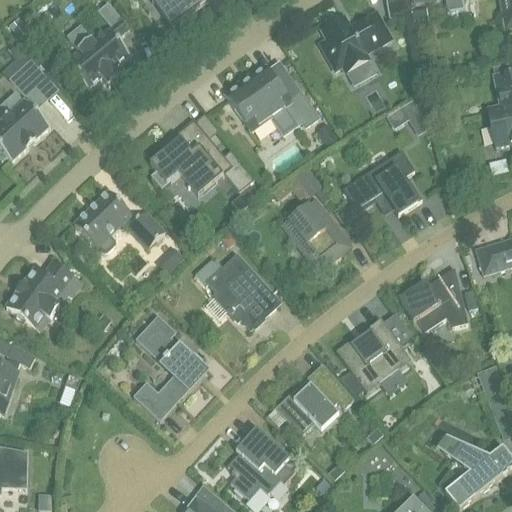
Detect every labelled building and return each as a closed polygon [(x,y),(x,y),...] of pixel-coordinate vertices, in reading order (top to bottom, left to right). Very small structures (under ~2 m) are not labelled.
[(175,25),(177,24),(194,11),(195,13),(208,3),(209,3),(210,3),(207,0),(157,0),(153,4),(152,4),(151,4),(171,31),(172,30),(171,30),(176,27),(175,25)] [(511,0),(413,0),(415,7),(425,5),(446,2),(448,16),(464,13),(461,0),(498,0),(504,34),(511,32),(511,0)] [(102,82),(105,87),(118,77),(114,72),(128,61),(129,62),(130,61),(117,44),(129,34),(108,8),(98,16),(112,33),(109,35),(108,34),(107,34),(108,36),(94,47),(80,31),(68,41),(81,58),(68,69),(67,67),(66,68),(88,96),(89,95),(88,94),(102,82)] [(321,33),(328,45),(321,48),(335,74),(342,70),(346,77),(368,64),(365,58),(391,43),(376,17),(355,29),(356,31),(351,34),(344,21),(321,33)] [(14,38),(26,28),(17,18),(5,27),(14,38)] [(10,84),(20,96),(41,77),(31,65),(10,84)] [(226,100),(251,136),(271,121),(283,138),(302,125),(305,131),(317,122),(279,68),(268,76),(265,72),(226,100)] [(502,114),(488,117),(495,148),(511,144),(511,77),(509,78),(506,68),(493,71),(502,114)] [(422,92),(433,89),(431,84),(427,79),(420,81),(422,92)] [(405,85),(409,99),(422,95),(418,81),(405,85)] [(374,99),(381,114),(390,110),(383,95),(374,99)] [(0,111),(0,163),(2,166),(6,161),(12,167),(13,166),(12,166),(26,153),(27,154),(35,146),(34,145),(48,132),(49,133),(50,132),(24,104),(23,105),(24,105),(23,106),(15,97),(0,111)] [(422,99),(401,112),(408,124),(415,135),(427,128),(422,99)] [(198,201),(216,186),(224,179),(239,198),(255,185),(231,155),(224,160),(194,124),(176,139),(179,143),(162,158),(168,165),(150,180),(161,193),(179,178),(198,201)] [(339,145),(328,127),(317,134),(328,152),(339,145)] [(343,194),(356,214),(361,210),(363,214),(373,207),(371,204),(383,196),(398,218),(397,219),(398,220),(420,205),(419,204),(417,206),(402,183),(415,175),(401,155),(343,194)] [(307,170),(292,181),(307,201),(309,203),(316,198),(323,207),(331,202),(323,192),(307,170)] [(263,197),(256,187),(250,192),(249,198),(254,204),(263,197)] [(109,196),(74,229),(96,253),(97,252),(103,258),(107,257),(116,249),(116,244),(111,239),(131,219),(109,196)] [(336,231),(316,204),(283,229),(293,241),(296,239),(313,261),(310,264),(319,276),(343,257),(328,237),(336,231)] [(145,217),(134,227),(153,248),(165,237),(145,217)] [(221,243),(228,251),(236,244),(229,236),(221,243)] [(511,243),(476,254),(483,280),(511,271),(511,243)] [(165,259),(177,270),(183,262),(172,251),(165,259)] [(214,262),(195,279),(206,291),(209,288),(218,298),(215,301),(215,302),(206,311),(218,323),(227,315),(237,326),(241,323),(251,334),(253,331),(255,332),(256,331),(254,330),(261,324),(262,325),(263,325),(262,323),(279,308),(237,261),(223,273),(214,262)] [(50,324),(58,313),(60,311),(58,309),(66,298),(71,301),(81,287),(54,267),(44,280),(35,273),(24,287),(23,287),(15,297),(17,298),(6,312),(39,336),(49,323),(50,324)] [(413,327),(417,325),(425,337),(446,323),(452,332),(468,328),(454,273),(428,290),(426,286),(398,304),(413,327)] [(464,297),(469,315),(478,313),(473,295),(464,297)] [(405,340),(414,331),(395,311),(386,320),(405,340)] [(103,335),(111,324),(103,318),(95,329),(103,335)] [(146,387),(133,401),(155,421),(176,398),(182,403),(206,376),(199,369),(203,365),(194,358),(191,362),(171,343),(176,337),(158,320),(147,331),(149,333),(138,345),(137,343),(136,344),(162,369),(166,365),(177,376),(158,398),(146,387)] [(336,356),(367,398),(370,396),(376,391),(379,389),(389,402),(408,388),(398,375),(402,373),(402,372),(408,368),(411,366),(381,324),(368,333),(370,337),(351,350),(349,347),(336,356)] [(409,350),(421,367),(431,360),(419,343),(409,350)] [(0,404),(1,401),(8,404),(18,375),(17,375),(19,367),(29,373),(35,362),(12,350),(7,361),(9,362),(6,371),(0,368),(0,404)] [(491,371),(478,376),(486,398),(494,417),(511,409),(511,407),(505,390),(497,369),(491,371)] [(338,419),(332,412),(337,407),(344,414),(354,405),(327,374),(317,384),(313,380),(314,379),(313,378),(275,413),(301,441),(314,428),(321,436),(338,419)] [(70,376),(66,388),(79,393),(83,381),(70,376)] [(373,449),(383,439),(377,432),(366,442),(373,449)] [(457,452),(465,445),(453,432),(446,439),(457,452)] [(235,482),(230,487),(249,504),(260,492),(268,499),(280,485),(284,489),(300,471),(256,433),(236,456),(239,459),(228,471),(233,476),(231,478),(235,482)] [(28,457),(0,451),(0,492),(17,493),(18,486),(27,487),(28,457)] [(459,486),(445,497),(456,511),(461,511),(473,504),(494,486),(495,487),(511,473),(511,463),(503,451),(489,462),(476,455),(466,451),(463,455),(455,466),(463,473),(469,478),(460,485),(459,486)] [(335,485),(345,475),(338,468),(328,478),(335,485)] [(315,488),(323,497),(331,490),(323,481),(315,488)] [(228,511),(212,498),(204,509),(200,506),(195,511),(228,511)] [(422,511),(413,503),(403,511),(422,511)]
